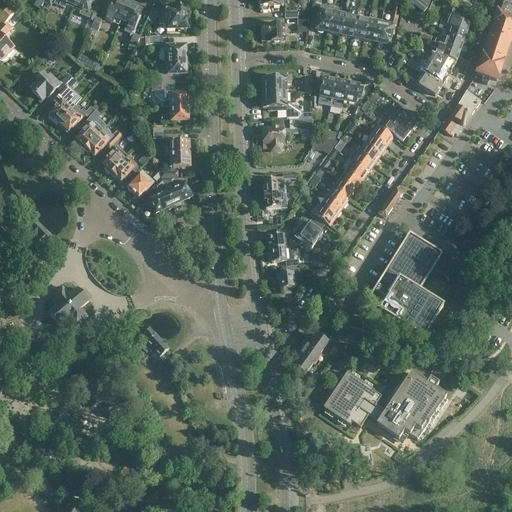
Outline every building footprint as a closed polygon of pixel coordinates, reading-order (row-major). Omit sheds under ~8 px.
[(46,0),(46,1),(44,4),(50,8),(52,5),(54,5),(59,7),(65,9),(66,5),(74,8),(77,0),(46,0)] [(77,0),(74,8),(81,11),(79,15),(85,17),(85,18),(88,19),(86,23),(92,25),(95,19),(97,15),(88,11),(91,4),(94,5),(95,0),(77,0)] [(105,20),(112,23),(119,26),(120,24),(128,4),(119,0),(119,1),(116,0),(113,0),(111,5),(110,5),(104,18),(105,19),(105,20)] [(282,0),(260,0),(261,10),(263,12),(268,12),(269,10),(269,7),(282,7),(282,0)] [(427,8),(417,0),(415,0),(412,4),(423,13),(427,8)] [(417,0),(427,8),(430,0),(444,0),(446,1),(446,0),(449,0),(450,1),(451,0),(417,0)] [(511,0),(501,0),(500,6),(511,10),(511,0)] [(0,62),(3,63),(5,63),(7,61),(6,59),(5,59),(12,51),(1,41),(11,31),(4,25),(20,8),(14,2),(0,17),(0,25),(2,27),(0,29),(0,62)] [(120,24),(126,27),(124,33),(130,35),(129,38),(132,39),(129,46),(129,47),(127,51),(133,53),(139,38),(134,35),(135,32),(134,31),(140,17),(139,17),(142,10),(137,8),(137,7),(128,4),(120,24)] [(320,13),(316,31),(328,34),(332,13),(334,7),(330,6),(329,7),(321,5),(320,12),(320,13)] [(511,10),(500,6),(476,75),(496,82),(511,35),(511,17),(511,15),(511,10)] [(162,17),(158,17),(159,25),(166,25),(166,31),(188,30),(187,20),(185,20),(184,9),(174,9),(174,11),(162,12),(162,17)] [(387,25),(381,24),(376,44),(389,47),(391,36),(394,36),(400,10),(393,9),(389,27),(386,27),(387,25)] [(152,10),(147,21),(154,24),(159,13),(152,10)] [(332,13),(328,34),(340,37),(344,18),(345,16),(332,13)] [(441,20),(440,24),(440,25),(466,34),(470,25),(463,22),(464,19),(456,13),(454,19),(453,19),(451,24),(441,20)] [(344,18),(340,37),(352,39),(356,20),(344,18)] [(95,19),(92,25),(88,34),(94,37),(101,21),(95,19)] [(368,23),(356,20),(352,39),(364,42),(368,23)] [(369,22),(368,23),(364,42),(376,44),(381,24),(369,22)] [(284,25),(262,26),(262,42),(265,42),(265,43),(284,42),(284,36),(285,36),(285,28),(284,28),(284,25)] [(447,38),(463,44),(466,34),(440,25),(438,29),(443,30),(441,35),(447,38)] [(419,39),(427,42),(430,43),(432,38),(421,34),(419,39)] [(168,38),(144,38),(145,45),(150,45),(150,46),(160,45),(160,49),(166,49),(167,62),(188,62),(188,55),(186,55),(185,47),(168,48),(168,38)] [(434,44),(460,53),(463,44),(447,38),(445,43),(435,39),(434,44)] [(460,53),(434,44),(433,43),(433,44),(430,43),(427,42),(426,45),(437,50),(435,55),(456,63),(460,53)] [(404,56),(398,53),(394,58),(400,62),(404,56)] [(421,60),(423,61),(449,76),(454,66),(444,60),(439,58),(436,63),(424,55),(421,60)] [(80,57),(77,62),(85,70),(95,75),(99,66),(80,57)] [(423,73),(443,85),(449,76),(423,61),(421,60),(419,63),(426,68),(423,73)] [(161,74),(151,75),(151,81),(152,86),(152,87),(173,86),(172,77),(186,76),(186,69),(188,69),(188,62),(167,62),(167,72),(161,72),(161,74)] [(421,83),(419,87),(435,98),(442,87),(425,77),(422,75),(418,81),(421,83)] [(57,89),(61,93),(67,88),(73,81),(68,76),(59,85),(49,76),(46,80),(42,76),(35,83),(37,86),(31,92),(42,102),(45,98),(47,99),(57,89)] [(262,88),(263,95),(286,95),(285,85),(291,85),(291,77),(267,78),(267,81),(260,81),(261,88),(262,88)] [(324,99),(331,101),(335,82),(320,78),(318,89),(321,89),(318,100),(323,101),(324,99)] [(410,79),(408,82),(414,88),(417,84),(410,79)] [(335,82),(331,101),(330,103),(335,104),(336,102),(343,104),(347,84),(335,82)] [(347,84),(343,104),(343,106),(347,107),(348,105),(355,106),(357,96),(361,96),(363,88),(359,87),(347,84)] [(152,87),(152,86),(151,86),(151,93),(155,93),(155,97),(161,103),(165,102),(166,110),(190,109),(189,100),(187,100),(187,95),(173,96),(173,86),(152,87)] [(61,93),(52,102),(57,107),(52,112),(53,113),(50,116),(53,119),(51,120),(58,126),(75,107),(70,103),(72,101),(73,99),(73,97),(73,94),(71,92),(67,88),(61,93)] [(457,106),(440,130),(447,135),(449,136),(452,138),(454,135),(457,136),(462,129),(463,129),(466,126),(466,124),(481,102),(466,92),(460,102),(457,106)] [(125,100),(120,95),(114,100),(119,106),(125,100)] [(286,95),(263,95),(263,101),(260,103),(260,108),(263,109),(268,109),(268,112),(287,112),(289,113),(289,121),(312,121),(312,114),(302,114),(292,107),(292,106),(286,106),(286,95)] [(380,99),(374,95),(369,101),(375,106),(380,99)] [(362,108),(369,114),(374,107),(367,102),(362,108)] [(75,107),(58,126),(64,132),(65,131),(68,134),(71,130),(72,130),(85,117),(92,109),(90,108),(86,113),(83,110),(80,112),(75,107)] [(95,113),(92,109),(85,117),(88,120),(95,113)] [(190,109),(166,110),(166,116),(161,117),(160,124),(188,123),(188,118),(190,118),(190,109)] [(395,115),(392,119),(410,133),(417,124),(404,113),(404,114),(400,111),(396,116),(395,115)] [(99,116),(95,113),(88,120),(92,124),(99,116)] [(389,124),(385,128),(385,129),(403,143),(410,133),(392,119),(388,123),(389,124)] [(272,124),(272,128),(272,130),(263,130),(263,145),(264,145),(264,150),(268,150),(270,150),(271,152),(279,152),(279,144),(284,144),(284,129),(283,129),(283,123),(272,124)] [(75,140),(85,149),(101,132),(92,124),(75,140)] [(141,131),(135,124),(129,130),(134,135),(138,134),(141,131)] [(355,130),(352,127),(347,133),(350,135),(355,130)] [(379,128),(372,137),(386,148),(392,138),(379,128)] [(101,132),(85,149),(94,159),(106,146),(109,150),(122,136),(117,131),(112,136),(104,129),(101,132)] [(325,132),(324,139),(335,140),(337,134),(325,132)] [(349,138),(345,135),(340,141),(344,144),(349,138)] [(372,137),(365,146),(380,156),(386,148),(372,137)] [(320,139),(314,138),(312,151),(319,152),(320,139)] [(324,139),(320,139),(319,152),(324,153),(328,156),(337,143),(335,140),(324,139)] [(340,141),(334,150),(338,153),(345,145),(344,144),(340,141)] [(166,156),(171,156),(189,155),(189,143),(169,143),(169,148),(166,148),(166,156)] [(357,154),(373,165),(380,156),(365,146),(363,149),(361,148),(359,148),(357,151),(357,154)] [(101,165),(111,174),(127,157),(118,148),(101,165)] [(328,159),(332,162),(338,153),(334,150),(327,159),(328,159)] [(354,152),(348,161),(353,164),(367,174),(373,165),(357,154),(354,152)] [(149,153),(141,162),(145,165),(151,158),(149,153)] [(189,155),(171,156),(172,163),(170,163),(170,169),(190,168),(189,155)] [(127,157),(111,174),(120,183),(137,166),(127,157)] [(342,169),(346,173),(361,183),(367,174),(353,164),(348,161),(342,169)] [(321,168),(315,177),(320,180),(326,172),(321,168)] [(138,200),(147,190),(154,183),(143,172),(127,189),(138,200)] [(346,173),(340,181),(354,192),(361,183),(346,173)] [(157,184),(161,180),(158,174),(153,180),(157,184)] [(265,196),(286,195),(285,185),(291,184),(290,181),(300,181),(300,174),(282,175),(282,181),(264,182),(265,196)] [(166,194),(161,180),(157,184),(152,189),(156,193),(159,198),(152,201),(152,200),(146,203),(149,209),(151,208),(155,215),(166,210),(167,212),(173,209),(166,194)] [(173,180),(161,180),(166,194),(173,209),(179,206),(179,204),(191,199),(187,191),(190,190),(187,184),(180,187),(181,188),(176,190),(173,185),(173,180)] [(340,181),(334,190),(348,200),(354,192),(340,181)] [(399,186),(396,191),(403,196),(406,192),(399,187),(399,186)] [(331,193),(327,199),(342,209),(348,200),(334,190),(329,187),(326,190),(331,193)] [(396,191),(379,215),(385,220),(396,205),(400,208),(399,209),(407,199),(403,196),(396,191)] [(286,195),(265,196),(263,196),(263,203),(265,203),(266,211),(286,210),(286,195)] [(296,203),(301,207),(307,198),(302,195),(296,203)] [(327,199),(321,208),(335,218),(342,209),(327,199)] [(311,215),(329,227),(335,218),(321,208),(318,206),(311,215)] [(313,218),(308,225),(304,221),(293,236),(311,250),(322,235),(319,233),(324,226),(313,218)] [(31,230),(23,237),(38,251),(45,245),(52,253),(59,246),(52,239),(36,223),(30,229),(31,230)] [(268,251),(270,251),(282,250),(282,243),(286,242),(285,236),(288,236),(287,230),(276,231),(276,237),(269,238),(269,243),(267,243),(268,251)] [(441,256),(409,236),(370,299),(382,306),(378,313),(422,340),(443,308),(429,299),(428,301),(419,296),(421,294),(418,293),(441,256)] [(282,250),(270,251),(271,264),(285,263),(285,256),(287,256),(286,249),(282,250)] [(280,291),(283,290),(284,295),(291,295),(291,290),(294,289),(293,281),(295,281),(295,274),(299,273),(299,267),(286,269),(287,275),(276,276),(277,282),(279,282),(280,291)] [(58,307),(48,315),(59,327),(68,319),(75,328),(87,318),(80,310),(88,303),(78,290),(69,297),(62,288),(50,298),(58,307)] [(149,330),(144,335),(143,336),(145,338),(143,340),(146,344),(144,345),(152,354),(151,355),(160,364),(166,359),(163,356),(168,351),(149,330)] [(315,340),(309,336),(308,336),(290,361),(297,365),(294,369),(305,377),(308,379),(311,375),(308,373),(325,348),(328,351),(332,346),(318,336),(315,340)] [(338,351),(333,347),(330,352),(335,355),(338,351)] [(161,372),(165,378),(166,378),(167,381),(168,381),(169,381),(170,381),(171,381),(171,380),(171,379),(171,378),(170,376),(170,375),(166,369),(161,372)] [(373,393),(347,374),(323,410),(350,428),(352,425),(360,430),(368,419),(377,425),(375,426),(398,441),(404,433),(417,441),(446,398),(435,391),(438,386),(430,380),(426,385),(411,374),(384,414),(375,407),(381,399),(373,394),(373,393)] [(114,403),(104,409),(110,417),(119,411),(114,403)] [(135,474),(124,468),(117,481),(127,486),(135,474)]
